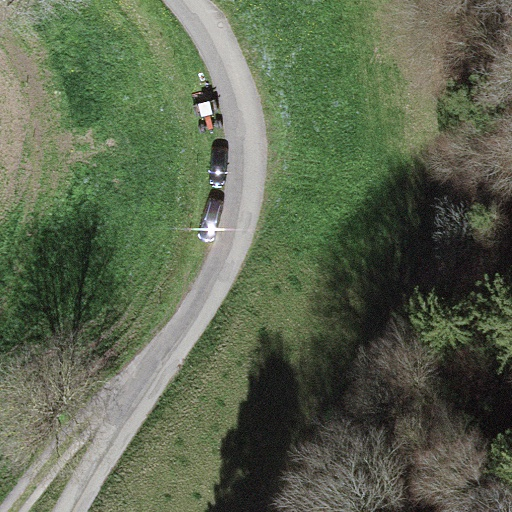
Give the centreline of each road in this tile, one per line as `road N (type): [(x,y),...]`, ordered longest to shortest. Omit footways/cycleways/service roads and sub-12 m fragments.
road 1 (unclassified): [(188,0),(237,91),(244,168),(234,238),(215,282),(71,511)]
road 2 (track): [(151,376),(73,434),(12,511)]
